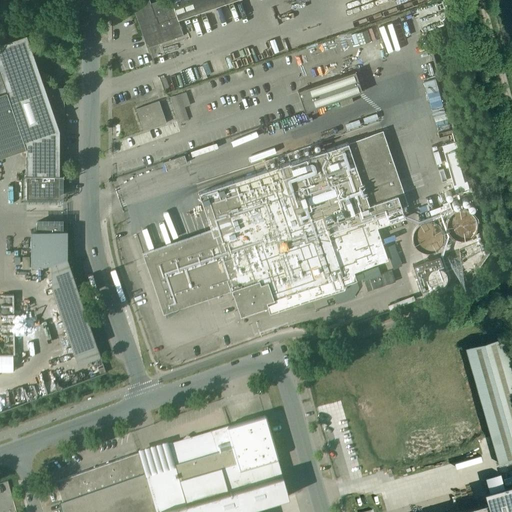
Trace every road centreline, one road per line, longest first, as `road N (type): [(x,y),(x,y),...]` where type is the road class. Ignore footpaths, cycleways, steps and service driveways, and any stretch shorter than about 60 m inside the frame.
road 1 (unclassified): [(146,402),(93,246),(90,0)]
road 2 (unclassified): [(322,511),(277,354),(146,402)]
road 3 (unclassified): [(146,402),(18,448)]
